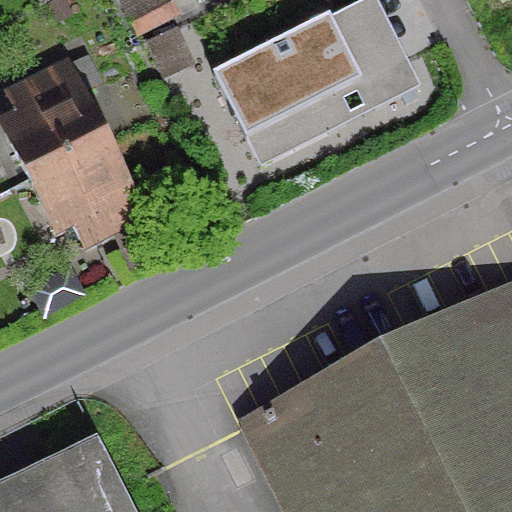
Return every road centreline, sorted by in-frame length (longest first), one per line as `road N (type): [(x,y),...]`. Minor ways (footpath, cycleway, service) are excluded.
road 1 (residential): [(508,122),(0,382)]
road 2 (residential): [(445,0),(508,122)]
